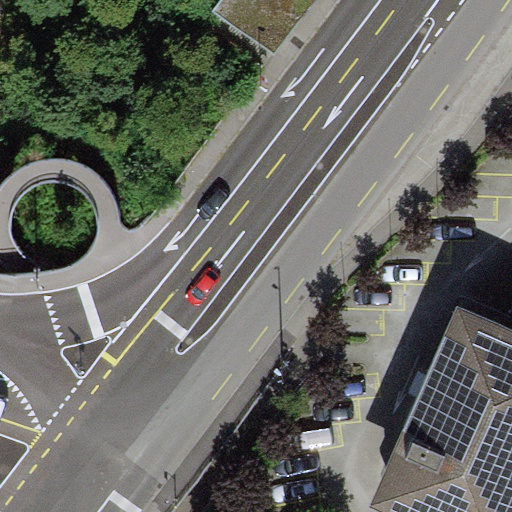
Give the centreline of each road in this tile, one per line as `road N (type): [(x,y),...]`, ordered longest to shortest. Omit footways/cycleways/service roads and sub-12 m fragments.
road 1 (primary): [(175,405),(272,291),(475,0)]
road 2 (primary): [(405,0),(220,229)]
road 3 (primary): [(220,229),(103,302),(63,319),(0,323)]
road 4 (primary): [(220,229),(85,422)]
road 5 (primary): [(101,503),(175,405)]
